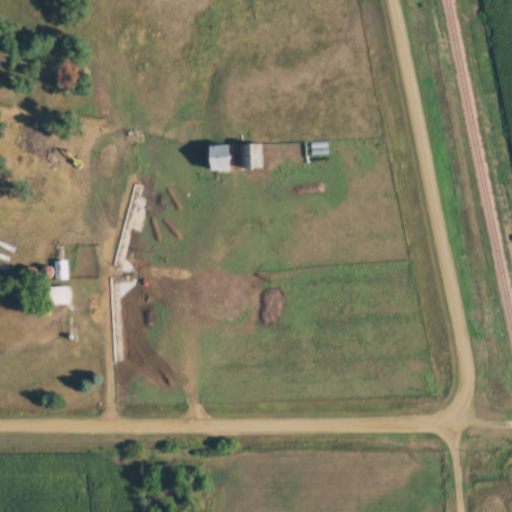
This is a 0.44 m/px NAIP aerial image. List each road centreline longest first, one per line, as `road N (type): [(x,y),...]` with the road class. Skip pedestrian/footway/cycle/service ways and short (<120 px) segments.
road 1 (tertiary): [(451,415),(394,424),(0,427)]
road 2 (residential): [(451,415),(462,398),(464,365),(392,0)]
road 3 (residential): [(114,428),(106,229),(137,165),(177,159)]
